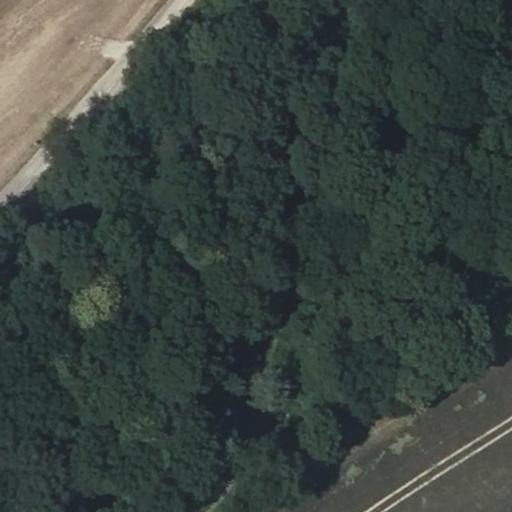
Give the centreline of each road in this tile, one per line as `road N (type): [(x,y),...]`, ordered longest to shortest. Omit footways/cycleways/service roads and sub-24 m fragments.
road 1 (track): [(318,0),(226,479),(192,511)]
road 2 (tertiary): [(167,0),(0,182)]
